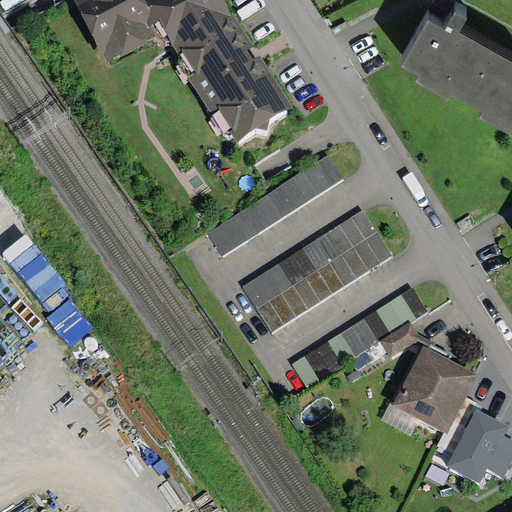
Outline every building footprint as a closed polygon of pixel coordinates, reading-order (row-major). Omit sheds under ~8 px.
[(128,0),(92,0),(76,7),(99,62),(146,41),(128,0)] [(280,114),(210,0),(171,0),(148,14),(228,146),(280,114)] [(511,117),(511,51),(459,23),(467,9),(454,1),(443,20),(426,10),(400,56),(511,117)] [(340,182),(326,161),(211,237),(225,258),(340,182)] [(384,254),(361,219),(249,292),(272,327),(384,254)] [(410,291),(289,369),(303,391),(424,313),(410,291)] [(416,341),(407,327),(380,347),(390,360),(416,341)] [(472,378),(418,354),(392,413),(446,436),(472,378)] [(505,436),(473,421),(448,473),(479,488),(486,473),(501,480),(511,457),(511,450),(500,445),(505,436)]
